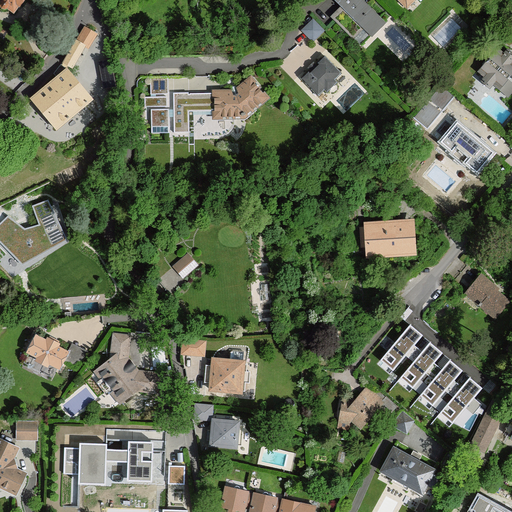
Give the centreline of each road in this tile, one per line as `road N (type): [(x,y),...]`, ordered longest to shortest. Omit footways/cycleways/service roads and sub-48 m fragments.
road 1 (residential): [(202,511),(171,337),(157,298),(113,245),(113,206),(130,151),(130,97),(127,64),(93,2)]
road 2 (residential): [(511,183),(353,366)]
road 3 (residential): [(0,117),(39,82),(93,2)]
